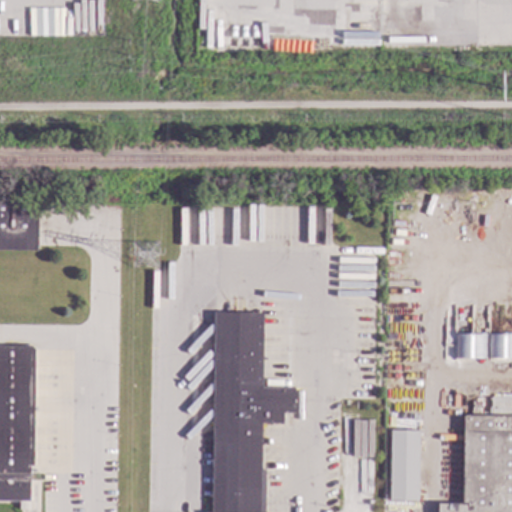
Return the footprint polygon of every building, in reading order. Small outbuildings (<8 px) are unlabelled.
[(0,204),(37,205),(36,252),(0,251),(0,204)] [(261,389),(293,389),(293,414),(282,414),(282,425),(260,424),(259,511),(203,511),(204,477),(211,477),(213,313),(262,314),(261,389)] [(486,360),(486,335),(453,336),(453,360),(486,360)] [(511,336),(511,352),(462,352),(463,335),(511,336)] [(33,350),(32,467),(28,467),(28,491),(38,491),(38,500),(28,500),(28,502),(0,502),(0,346),(30,347),(33,350)] [(511,511),(435,511),(435,504),(461,505),(463,416),(511,416),(511,511)] [(417,501),(388,500),(389,431),(418,432),(417,501)] [(149,438),(148,463),(152,464),(151,490),(140,489),(142,438),(149,438)]
